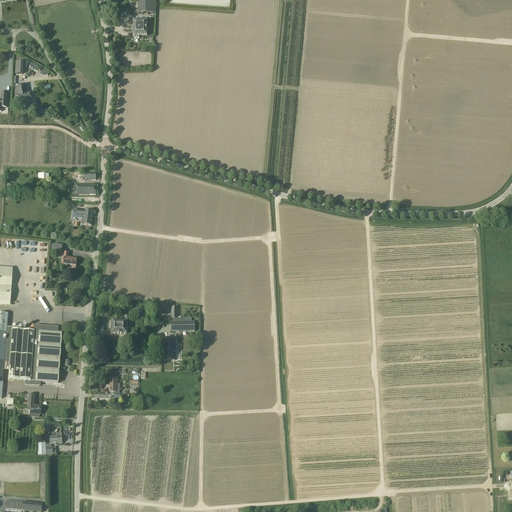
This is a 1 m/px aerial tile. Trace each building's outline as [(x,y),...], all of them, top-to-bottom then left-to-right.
[(156,14),(156,9),(156,0),(138,0),(138,13),(156,14)] [(134,36),(134,39),(139,39),(139,36),(147,36),(147,22),(134,22),(133,36),(134,36)] [(36,70),(39,66),(30,61),(28,64),(32,66),(31,67),(36,70)] [(28,94),(26,85),(15,87),(17,96),(16,96),(17,102),(32,99),(31,94),(28,94)] [(77,184),(77,195),(96,195),(96,184),(77,184)] [(76,219),(83,219),(83,225),(92,226),(92,225),(93,225),(93,223),(93,222),(92,222),(93,214),(95,214),(96,212),(77,210),(76,219)] [(52,252),(62,253),(62,246),(53,245),(52,252)] [(63,265),(72,266),(72,268),(76,268),(77,259),(68,258),(68,253),(65,252),(63,265)] [(0,306),(9,307),(10,303),(11,288),(12,272),(0,271),(0,306)] [(54,328),(53,333),(23,331),(6,330),(8,315),(0,313),(0,399),(1,399),(3,370),(8,371),(8,380),(30,382),(30,386),(26,386),(39,387),(39,382),(58,384),(61,334),(57,334),(57,328),(54,328)] [(130,316),(125,316),(125,322),(112,321),(111,334),(127,334),(127,324),(130,324),(130,316)] [(171,322),(171,332),(195,332),(195,322),(181,322),(181,319),(172,319),(172,322),(171,322)] [(161,340),(161,360),(175,360),(175,340),(161,340)] [(118,379),(110,378),(109,392),(116,393),(116,394),(114,394),(114,399),(120,399),(121,394),(119,394),(119,388),(120,385),(117,385),(118,379)] [(34,407),(34,396),(24,395),(24,399),(28,399),(27,407),(30,407),(34,407)] [(40,407),(34,407),(30,407),(30,415),(34,415),(34,418),(39,418),(39,415),(40,415),(40,407)] [(56,437),(50,437),(50,445),(51,445),(63,444),(62,436),(62,434),(56,434),(56,437)] [(26,511),(32,511),(41,511),(43,504),(23,502),(7,500),(7,509),(6,509),(6,511),(26,511)]
